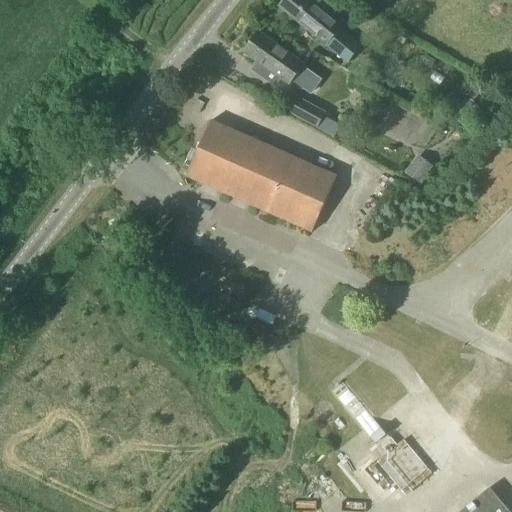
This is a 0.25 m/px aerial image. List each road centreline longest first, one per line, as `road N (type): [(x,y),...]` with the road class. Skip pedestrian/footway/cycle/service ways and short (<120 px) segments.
road 1 (unclassified): [(0,294),(227,0)]
road 2 (unknown): [(105,156),(424,309)]
